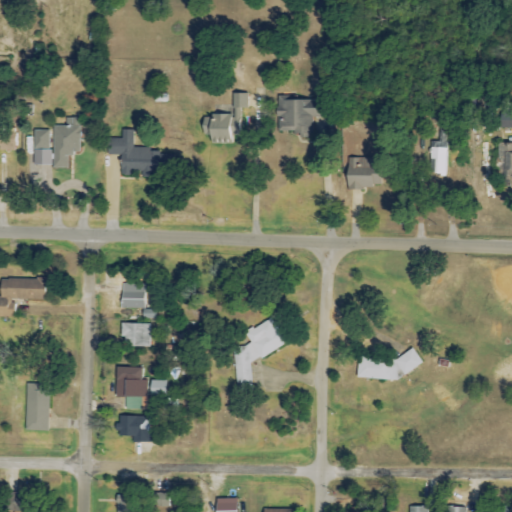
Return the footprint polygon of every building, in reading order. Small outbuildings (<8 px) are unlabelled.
[(240,135),(240,108),(248,108),(248,93),(232,93),(232,114),(203,114),(202,143),(230,143),(230,135),(240,135)] [(312,133),(312,117),(317,117),(317,98),(277,99),(278,133),(312,133)] [(500,128),(511,128),(511,112),(501,112),(500,128)] [(33,167),(69,167),(69,154),(80,154),(80,118),(66,118),(66,126),(52,126),(52,131),(33,131),(33,167)] [(0,151),(15,152),(15,128),(0,127),(0,151)] [(171,155),(159,154),(159,149),(134,148),(134,130),(122,129),(122,139),(108,138),(108,154),(121,155),(120,176),(138,176),(137,178),(155,179),(155,173),(171,174),(171,155)] [(511,143),(497,144),(498,187),(511,186),(511,143)] [(346,158),(347,189),(379,187),(378,157),(346,158)] [(0,316),(14,317),(14,300),(46,300),(46,278),(0,278),(0,316)] [(145,309),(145,291),(122,291),(121,308),(145,309)] [(156,319),(156,310),(142,310),(143,319),(156,319)] [(287,343),(272,317),(253,329),(247,329),(248,344),(243,347),(233,348),(236,388),(252,387),(251,363),(258,359),(261,359),(287,343)] [(151,325),(121,323),(121,338),(125,338),(124,347),(150,348),(151,325)] [(357,379),(398,380),(398,369),(417,370),(417,359),(358,357),(357,379)] [(151,396),(167,397),(168,381),(152,381),(151,396)] [(48,432),(49,387),(27,386),(26,431),(48,432)] [(133,442),(156,443),(156,429),(149,429),(149,417),(120,416),(119,424),(117,424),(117,436),(133,437),(133,442)] [(40,511),(42,489),(32,488),(32,494),(4,492),(3,511),(40,511)] [(116,511),(129,511),(130,499),(117,498),(116,511)] [(216,511),(236,511),(237,499),(216,499),(216,511)]
